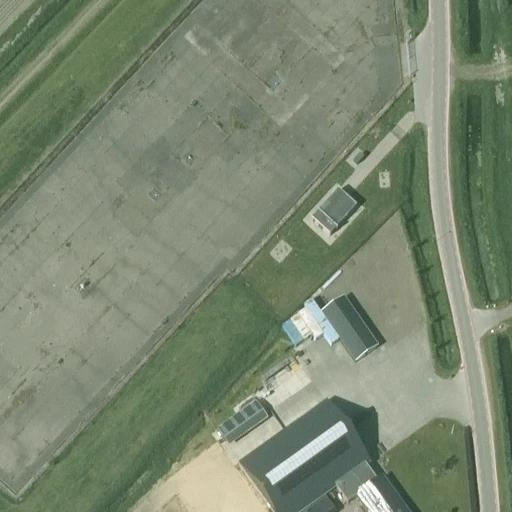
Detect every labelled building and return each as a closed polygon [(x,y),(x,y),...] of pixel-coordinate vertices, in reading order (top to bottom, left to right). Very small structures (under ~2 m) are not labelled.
[(355,209),(337,193),(310,221),(328,238),(355,209)] [(356,366),(377,350),(341,301),(320,316),(356,366)] [(265,387),(232,405),(240,418),(287,392),(281,382),(298,373),(290,360),(259,377),(265,387)] [(270,511),(307,511),(337,491),(347,505),(356,499),(357,500),(365,511),(403,511),(382,482),(376,486),(365,470),(370,467),(325,405),(239,468),(270,511)] [(227,436),(242,426),(237,417),(221,427),(227,436)]
